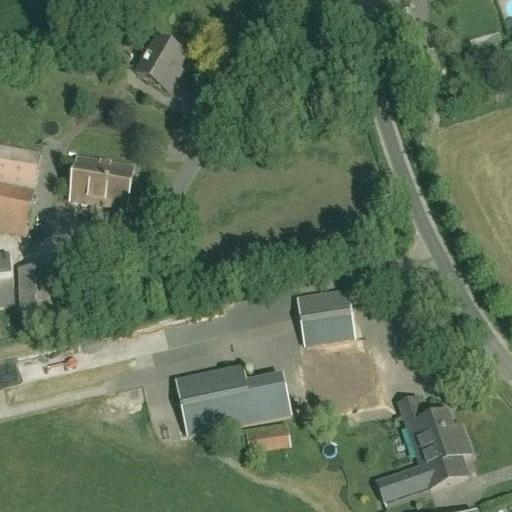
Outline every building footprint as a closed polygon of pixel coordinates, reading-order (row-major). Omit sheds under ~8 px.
[(465,0),(447,0),(449,13),(467,11),(465,0)] [(174,78),(185,59),(157,43),(136,77),(168,95),(177,80),(174,78)] [(296,126),(313,123),(311,110),(294,113),(296,126)] [(40,155),(0,148),(0,234),(25,239),(40,155)] [(131,171),(99,166),(77,162),(70,203),(124,213),(131,171)] [(0,258),(0,308),(13,307),(8,257),(0,258)] [(18,314),(62,313),(61,270),(17,271),(18,314)] [(310,415),(376,405),(368,354),(356,356),(354,342),(346,295),(297,303),(304,350),(311,349),(313,363),(302,365),(310,415)] [(118,346),(0,364),(0,386),(121,367),(118,346)] [(179,402),(188,441),(290,418),(281,379),(179,402)] [(459,460),(468,457),(460,435),(453,437),(444,412),(423,420),(415,399),(398,404),(429,492),(466,479),(459,460)] [(249,457),(290,451),(287,430),(246,436),(249,457)]
